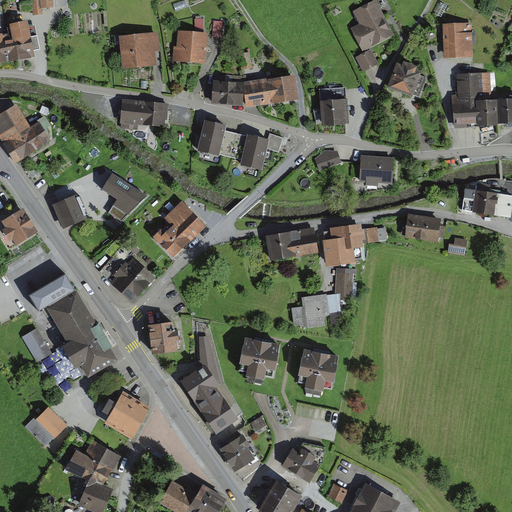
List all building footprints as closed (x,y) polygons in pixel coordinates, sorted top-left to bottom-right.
[(35,0),(37,14),(45,13),(44,9),(63,8),(62,5),(78,4),(77,0),(35,0)] [(363,26),(354,31),(365,51),(395,35),(388,23),(377,1),(355,12),(363,26)] [(449,5),(443,2),(437,14),(443,17),(449,5)] [(224,22),(216,21),(215,37),(223,37),(224,22)] [(0,54),(2,62),(35,56),(28,23),(10,27),(11,33),(0,35),(0,54)] [(473,25),(443,26),(444,59),(474,58),(473,25)] [(159,35),(119,39),(122,69),(155,66),(153,51),(161,51),(159,35)] [(208,37),(179,35),(178,47),(175,47),(174,60),(207,62),(208,37)] [(357,59),(365,73),(380,65),(372,51),(357,59)] [(251,53),(240,55),(243,70),(254,68),(251,53)] [(395,66),(386,89),(411,98),(412,96),(420,99),(428,77),(413,72),(414,68),(400,64),(399,67),(395,66)] [(321,104),(347,102),(343,67),(318,70),(321,104)] [(459,76),(461,95),(459,95),(459,102),(462,104),(478,103),(478,99),(482,98),(493,97),(492,74),(459,76)] [(298,100),(294,75),(269,79),(273,102),(273,104),(298,100)] [(273,102),(269,79),(244,83),(248,107),(273,102)] [(242,105),(244,83),(214,81),(213,103),(242,105)] [(455,96),(457,128),(497,125),(495,102),(482,103),(482,98),(478,99),(478,103),(462,104),(459,102),(459,95),(455,96)] [(510,101),(495,102),(497,125),(511,124),(511,97),(510,98),(510,101)] [(321,127),(348,124),(347,102),(321,104),(321,109),(315,110),(321,127)] [(171,108),(123,103),(122,121),(125,122),(125,129),(148,131),(148,127),(165,129),(166,120),(169,121),(171,108)] [(20,104),(0,116),(0,134),(5,143),(30,127),(27,122),(30,120),(20,104)] [(30,127),(43,147),(53,140),(47,129),(52,126),(46,117),(30,127)] [(217,133),(217,125),(198,123),(194,160),(214,161),(214,158),(217,133)] [(30,127),(5,143),(8,148),(5,149),(15,164),(43,147),(30,127)] [(241,135),(217,133),(214,158),(239,160),(241,135)] [(272,134),(267,149),(280,153),(285,139),(272,134)] [(258,172),(261,137),(241,135),(239,160),(238,170),(258,172)] [(315,156),(320,170),(343,162),(338,148),(315,156)] [(395,160),(362,157),(360,183),(393,186),(395,160)] [(83,220),(140,196),(128,167),(102,178),(106,185),(74,198),(83,220)] [(478,192),(466,191),(463,211),(511,217),(511,196),(501,195),(502,191),(492,190),(493,185),(483,184),(478,185),(478,192)] [(74,198),(53,207),(62,229),(83,220),(74,198)] [(161,232),(155,238),(174,257),(206,226),(183,203),(166,220),(172,227),(164,235),(161,232)] [(25,210),(2,225),(6,232),(2,234),(8,243),(11,241),(15,247),(39,233),(25,210)] [(408,216),(405,238),(414,239),(416,228),(420,228),(422,218),(408,216)] [(437,220),(422,218),(420,228),(416,228),(414,239),(438,243),(439,229),(436,228),(437,220)] [(323,242),(326,268),(354,265),(354,262),(364,261),(361,238),(364,238),(363,231),(361,231),(360,227),(325,232),(326,241),(323,242)] [(388,229),(379,230),(380,240),(389,239),(388,229)] [(316,231),(266,240),(271,263),(320,254),(316,231)] [(114,259),(103,272),(113,281),(137,253),(119,238),(107,252),(114,259)] [(469,240),(457,239),(456,246),(451,245),(450,251),(467,254),(469,240)] [(136,258),(112,283),(133,302),(156,277),(136,258)] [(69,273),(26,298),(35,314),(45,309),(66,345),(58,350),(70,370),(79,364),(87,378),(120,359),(69,273)] [(355,276),(341,275),(339,300),(353,301),(355,276)] [(335,294),(303,298),(304,307),(294,308),(296,325),(309,329),(327,327),(326,317),(338,315),(335,294)] [(176,323),(147,327),(148,350),(171,349),(177,346),(177,341),(172,341),(171,337),(177,337),(176,323)] [(39,329),(25,338),(40,363),(54,354),(39,329)] [(282,347),(244,340),(238,370),(248,372),(247,379),(262,382),(264,375),(276,377),(282,347)] [(341,358),(303,351),(297,381),(307,383),(306,390),(322,393),(324,386),(335,388),(341,358)] [(174,380),(189,404),(209,390),(206,385),(208,383),(201,372),(198,374),(194,367),(174,380)] [(189,404),(208,431),(229,416),(210,390),(209,390),(189,404)] [(135,437),(151,408),(123,392),(117,403),(114,402),(112,406),(114,407),(107,420),(135,437)] [(67,426),(48,406),(28,426),(47,445),(67,426)] [(262,418),(252,424),(257,432),(267,426),(262,418)] [(241,436),(222,449),(237,471),(259,456),(251,444),(247,446),(241,436)] [(283,464),(314,482),(327,458),(329,447),(305,441),(304,447),(301,446),(298,450),(293,447),(283,464)] [(104,486),(123,457),(98,442),(89,456),(79,451),(67,471),(84,478),(82,482),(88,484),(89,481),(104,486)] [(293,511),(303,496),(273,478),(256,506),(267,511),(293,511)] [(103,511),(106,511),(115,490),(104,486),(89,481),(88,484),(81,504),(103,511)] [(173,481),(162,500),(184,511),(185,511),(188,507),(196,511),(220,511),(227,500),(202,485),(197,494),(173,481)] [(394,511),(401,501),(366,482),(349,511),(394,511)] [(349,490),(335,484),(330,494),(344,501),(349,490)]
